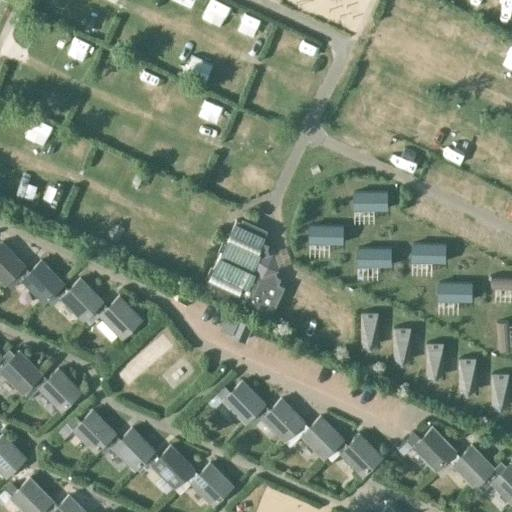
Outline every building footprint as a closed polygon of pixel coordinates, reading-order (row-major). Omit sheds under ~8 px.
[(251,308),(250,311),(268,320),(283,287),(278,283),(280,278),(278,277),(276,270),(262,275),(257,261),(262,252),(260,250),(267,233),(266,232),(267,230),(242,218),(241,222),(236,220),(230,234),(227,230),(217,249),(221,251),(214,267),(210,265),(205,278),(208,279),(205,287),(251,308)] [(0,244),(0,278),(5,284),(16,274),(25,265),(3,242),(0,244)] [(31,272),(25,265),(16,274),(44,302),(55,292),(64,283),(43,260),(31,272)] [(64,283),(55,292),(83,321),(94,310),(103,302),(103,301),(81,278),(69,290),(64,283)] [(108,307),(103,302),(94,310),(122,339),(142,319),(120,296),(108,307)] [(225,314),(219,328),(236,335),(241,324),(236,322),(237,319),(225,314)] [(2,357),(0,358),(0,370),(22,393),(33,382),(41,375),(42,374),(20,351),(8,362),(2,357)] [(59,369),(47,380),(41,375),(33,382),(61,411),(81,392),(59,369)] [(245,422),(256,412),(264,403),(243,381),(231,392),(225,385),(208,402),(213,407),(221,399),(245,422)] [(270,409),(264,403),(256,412),(284,440),(295,430),(304,422),(303,421),(304,420),(282,398),(270,409)] [(67,423),(96,452),(107,441),(115,433),(93,410),(82,421),(76,415),(67,423)] [(295,430),(284,440),(289,445),(300,434),(323,458),(334,448),(343,439),(321,416),(309,427),(304,422),(295,430)] [(120,439),(115,433),(107,441),(135,469),(146,459),(154,450),(132,427),(120,439)] [(415,433),(407,441),(435,470),(446,459),(454,451),(432,428),(420,439),(415,433)] [(348,445),(343,439),(334,448),(362,476),(382,456),(360,433),(348,445)] [(0,438),(0,469),(7,477),(27,457),(5,434),(0,438)] [(159,456),(154,450),(146,459),(173,487),(184,476),(193,468),(171,445),(159,456)] [(474,487),(485,477),(494,468),(493,468),(472,445),(460,457),(454,451),(446,459),(474,487)] [(198,474),(193,468),(184,476),(212,505),(233,485),(210,462),(198,474)] [(494,468),(485,477),(511,504),(511,464),(511,463),(504,470),(498,464),(493,468),(494,468)] [(40,511),(45,508),(52,501),(53,500),(31,477),(19,489),(12,482),(5,490),(26,511),(40,511)] [(58,506),(52,501),(45,508),(48,511),(86,511),(69,495),(58,506)]
